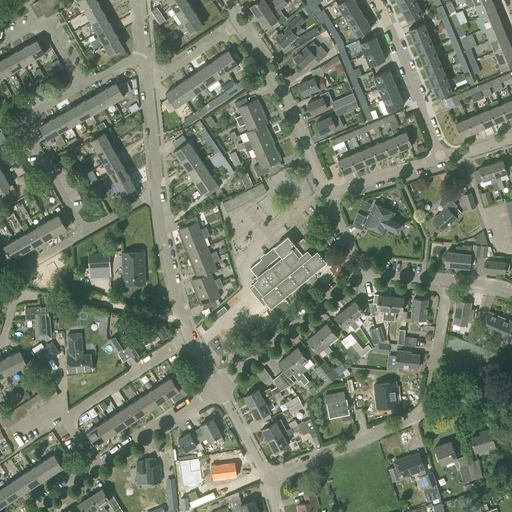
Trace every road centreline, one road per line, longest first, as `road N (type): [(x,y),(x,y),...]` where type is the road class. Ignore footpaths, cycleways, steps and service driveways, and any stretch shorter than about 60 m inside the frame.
road 1 (residential): [(215,386),(357,276),(450,282)]
road 2 (residential): [(327,198),(266,65),(237,23)]
road 3 (residential): [(86,232),(23,123),(80,91)]
road 4 (residential): [(267,481),(428,407)]
road 5 (residential): [(377,0),(445,160)]
road 6 (residential): [(0,342),(23,270),(86,232)]
road 7 (residential): [(188,337),(158,191)]
road 8 (residential): [(66,418),(188,337)]
road 9 (residential): [(95,464),(215,386)]
road 10 (residential): [(428,407),(450,282)]
road 11 (residential): [(80,91),(44,25),(0,49)]
road 12 (residential): [(327,198),(445,160)]
